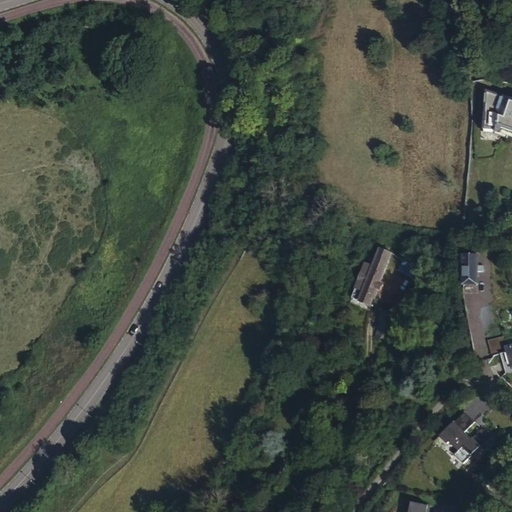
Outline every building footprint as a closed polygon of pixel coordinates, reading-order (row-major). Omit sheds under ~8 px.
[(484,89),(483,126),(496,127),(499,130),(511,134),(511,94),(511,95),(510,97),(484,89)] [(367,263),(351,297),(371,306),(378,291),(381,293),(386,284),(382,283),(395,255),(384,250),(376,268),(367,263)] [(407,260),(402,270),(418,278),(423,269),(407,260)] [(476,265),(462,265),(463,284),(477,284),(476,272),(482,272),(481,266),(476,266),(476,265)] [(379,309),(375,337),(380,339),(394,316),(379,309)] [(485,339),(490,355),(505,350),(503,346),(500,335),(485,339)] [(511,351),(501,355),(504,367),(506,374),(511,372),(511,351)] [(491,357),(486,359),(490,365),(492,370),(504,367),(501,355),(491,357)] [(468,408),(439,438),(465,464),(495,434),(468,408)] [(422,511),(426,505),(412,497),(404,511),(422,511)]
